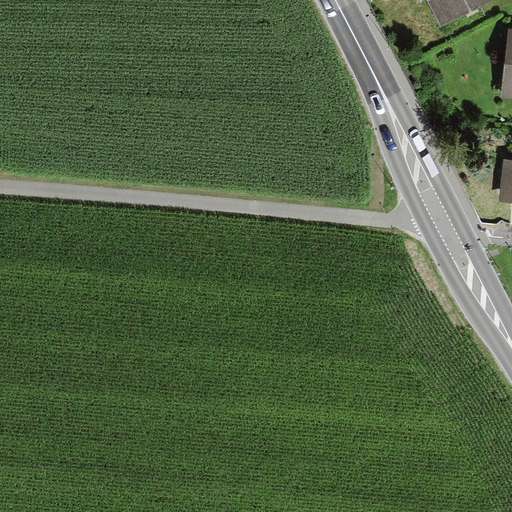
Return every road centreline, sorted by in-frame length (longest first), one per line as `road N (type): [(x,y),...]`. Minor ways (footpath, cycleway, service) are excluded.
road 1 (track): [(0,191),(452,226)]
road 2 (secondary): [(335,0),(452,226)]
road 3 (secondary): [(452,226),(511,344)]
